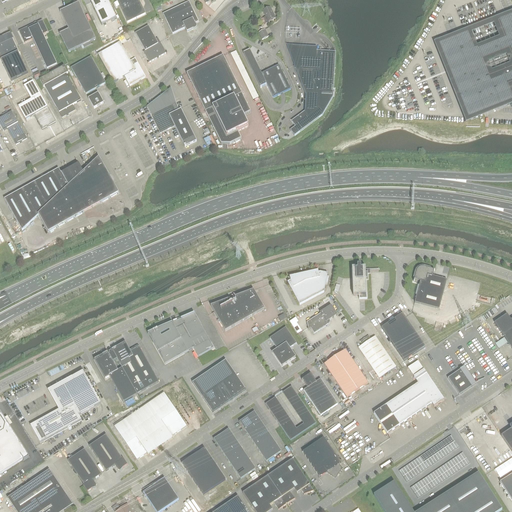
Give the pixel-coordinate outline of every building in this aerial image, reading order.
[(89,0),(102,25),(116,18),(107,0),(89,0)] [(116,0),(127,23),(145,14),(138,0),(116,0)] [(198,22),(191,7),(189,2),(163,14),(165,19),(172,35),(185,29),(187,33),(193,30),(194,30),(195,30),(196,30),(196,29),(197,28),(197,27),(197,26),(196,26),(195,26),(195,24),(198,22)] [(68,53),(83,46),(84,48),(91,45),(90,42),(96,40),(78,3),(60,12),(68,30),(59,34),(68,53)] [(270,8),(263,11),(266,17),(263,18),(266,24),(269,23),(269,22),(275,19),(270,8)] [(48,32),(42,20),(19,31),(25,43),(33,39),(47,69),(57,64),(43,35),(48,32)] [(500,27),(505,40),(474,52),(469,39),(446,48),(461,84),(465,83),(468,91),(460,94),(466,108),(510,91),(509,88),(508,86),(511,84),(511,22),(506,24),(500,27)] [(149,63),(162,56),(166,53),(158,39),(155,40),(148,27),(135,34),(145,51),(143,52),(149,63)] [(262,40),(268,37),(265,30),(258,33),(258,32),(256,33),(257,37),(260,35),(262,40)] [(0,58),(1,61),(11,82),(28,74),(18,52),(19,52),(10,33),(10,34),(0,38),(0,58)] [(130,86),(145,78),(137,63),(133,66),(120,43),(98,55),(113,83),(124,77),(130,86)] [(305,107),(305,112),(291,122),(295,127),(290,131),(294,136),(313,123),(322,116),(333,97),(336,52),(316,51),(317,47),(286,45),(305,95),(305,107)] [(233,52),(252,100),(258,98),(239,50),(233,52)] [(266,85),(273,98),(291,90),(279,66),(279,67),(262,75),(250,51),(243,54),(260,88),(266,85)] [(205,112),(221,144),(230,144),(231,144),(241,139),(237,132),(248,127),(243,116),(250,112),(223,56),(187,74),(205,112)] [(91,57),(71,68),(86,95),(106,84),(91,57)] [(44,87),(62,118),(75,111),(72,106),(81,101),(66,75),(68,74),(64,67),(40,80),(44,87)] [(24,87),(31,100),(18,107),(26,120),(34,115),(42,129),(55,122),(40,95),(33,82),(24,87)] [(167,94),(166,94),(162,100),(147,107),(160,134),(174,127),(185,147),(196,141),(181,110),(179,111),(172,95),(170,96),(169,96),(170,94),(168,93),(167,94)] [(94,109),(104,104),(98,94),(88,99),(94,109)] [(21,142),(27,139),(12,112),(0,118),(0,126),(3,132),(7,129),(16,145),(19,143),(20,144),(22,143),(21,142)] [(48,233),(119,194),(99,158),(83,173),(78,164),(61,174),(59,169),(4,200),(21,230),(38,215),(48,233)] [(359,300),(367,299),(366,288),(366,279),(367,279),(367,280),(368,280),(367,273),(369,273),(369,270),(379,269),(365,270),(365,268),(361,268),(361,266),(360,266),(359,266),(357,266),(357,268),(352,268),(353,296),(356,296),(359,296),(359,299),(359,300)] [(415,303),(439,310),(447,281),(432,277),(434,271),(435,271),(424,268),(423,268),(422,268),(421,268),(420,268),(419,269),(418,269),(418,270),(417,271),(416,271),(416,272),(416,273),(413,282),(414,282),(414,280),(420,282),(415,303)] [(287,283),(299,305),(324,292),(328,274),(320,273),(318,273),(318,271),(289,278),(290,278),(291,281),(287,283)] [(211,306),(211,308),(225,332),(264,309),(254,290),(246,293),(247,294),(243,296),(242,295),(222,302),(224,305),(220,307),(219,305),(218,304),(211,306)] [(311,329),(314,334),(329,324),(330,323),(330,322),(330,321),(330,320),(337,315),(331,306),(320,313),(320,314),(307,323),(308,329),(307,329),(308,329),(310,328),(311,329)] [(208,339),(206,336),(207,336),(194,314),(192,314),(193,315),(186,318),(187,318),(183,320),(183,319),(182,319),(178,321),(193,349),(198,357),(214,348),(208,339)] [(402,314),(390,323),(381,328),(404,362),(425,347),(405,318),(404,317),(402,314)] [(507,315),(495,324),(503,336),(504,338),(495,344),(498,349),(508,343),(511,349),(511,319),(511,321),(507,315)] [(148,334),(153,342),(165,364),(189,351),(192,349),(193,349),(178,321),(171,324),(148,334)] [(277,350),(273,353),(282,366),(294,357),(289,349),(297,344),(286,328),(270,339),(277,350)] [(362,346),(358,349),(379,379),(396,368),(375,337),(371,340),(368,336),(360,342),(362,346)] [(112,353),(111,352),(109,353),(110,354),(109,355),(108,353),(94,360),(105,379),(109,377),(124,402),(159,383),(139,347),(131,352),(125,343),(112,350),(113,353),(112,353)] [(337,356),(332,359),(329,362),(329,361),(324,365),(333,378),(333,377),(335,381),(347,398),(351,395),(351,394),(355,392),(355,393),(360,389),(363,387),(368,384),(356,367),(354,363),(345,350),(340,354),(341,354),(337,356)] [(226,361),(192,384),(212,413),(230,401),(231,401),(232,401),(233,401),(233,400),(233,399),(246,390),(226,361)] [(460,370),(448,379),(459,396),(468,390),(471,387),(472,388),(472,387),(476,384),(464,368),(461,370),(460,370)] [(386,406),(374,414),(387,434),(399,426),(432,404),(434,407),(444,400),(437,390),(424,370),(414,377),(418,384),(386,406)] [(30,426),(40,444),(82,421),(79,417),(101,404),(83,372),(82,372),(78,375),(72,378),(74,382),(54,393),(59,402),(61,406),(58,408),(59,410),(30,426)] [(321,416),(337,405),(320,380),(316,382),(311,374),(306,377),(303,379),(302,380),(303,383),(304,382),(308,388),(303,391),(321,416)] [(305,425),(296,430),(275,399),(275,398),(265,405),(280,427),(290,441),(316,424),(297,396),(291,387),(282,393),(283,393),(305,425)] [(172,438),(172,437),(187,427),(164,394),(149,404),(125,420),(118,425),(114,427),(137,461),(147,454),(147,455),(172,438)] [(281,452),(254,412),(239,422),(266,462),(281,452)] [(0,474),(22,460),(23,461),(28,458),(0,413),(0,474)] [(511,430),(501,436),(511,452),(511,424),(509,427),(511,429),(511,430)] [(229,430),(213,440),(240,480),(255,469),(229,430)] [(117,470),(120,472),(123,468),(127,466),(123,459),(122,460),(106,436),(89,447),(106,472),(109,470),(112,468),(115,466),(117,470)] [(323,438),(302,452),(319,478),(326,473),(333,478),(337,476),(342,469),(339,464),(341,463),(323,438)] [(200,491),(203,495),(225,480),(215,465),(212,461),(213,461),(205,450),(200,449),(199,449),(191,459),(191,458),(182,464),(198,488),(200,491)] [(84,486),(83,486),(88,492),(92,490),(92,489),(96,488),(95,485),(93,481),(96,479),(95,479),(99,477),(101,475),(84,450),(68,461),(84,486)] [(292,460),(280,468),(294,489),(297,494),(301,491),(304,495),(307,494),(310,493),(314,492),(314,491),(313,491),(309,485),(292,460)] [(280,468),(268,477),(286,504),(287,504),(289,503),(291,501),(295,499),(290,492),(294,489),(280,468)] [(56,511),(52,505),(66,496),(49,471),(8,499),(16,511),(56,511)] [(498,511),(502,510),(478,473),(418,511),(412,511),(394,482),(374,496),(384,511),(498,511)] [(511,501),(511,475),(500,483),(511,502),(511,501)] [(268,477),(255,485),(270,506),(274,503),(278,510),(278,511),(281,509),(286,505),(286,504),(268,477)] [(155,511),(161,511),(179,500),(164,479),(143,493),(155,511)] [(270,506),(255,485),(243,494),(254,511),(269,511),(272,510),(270,506)] [(247,511),(238,497),(225,505),(229,511),(247,511)]
